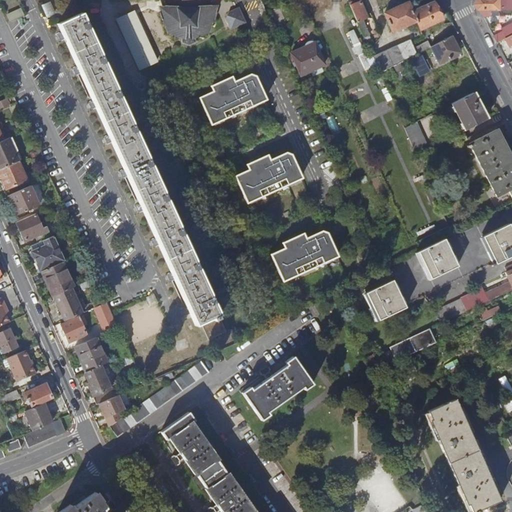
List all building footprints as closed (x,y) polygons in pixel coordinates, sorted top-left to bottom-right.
[(511,0),(479,0),(476,4),(480,10),(484,18),(493,16),(493,15),(511,14),(511,0)] [(360,1),(350,6),(361,32),(367,30),(363,20),(368,18),(360,1)] [(400,28),(416,22),(412,12),(408,3),(384,14),(392,32),(397,30),(398,33),(401,31),(400,28)] [(442,20),(435,3),(434,3),(412,12),(416,22),(420,30),(442,20)] [(178,6),(175,6),(175,9),(176,9),(176,30),(175,30),(175,32),(178,32),(178,31),(182,31),(182,43),(188,46),(195,43),(195,31),(198,31),(198,33),(201,33),(201,30),(200,30),(200,10),(201,10),(201,7),(198,7),(198,8),(178,7),(178,6)] [(226,21),(230,30),(246,23),(239,7),(229,11),(226,21)] [(20,9),(7,15),(10,22),(23,16),(20,9)] [(133,12),(117,20),(139,70),(156,63),(133,12)] [(81,14),(57,25),(194,325),(200,323),(208,340),(225,332),(217,315),(218,315),(81,14)] [(367,30),(361,32),(366,43),(369,41),(368,39),(371,38),(368,29),(367,30)] [(460,53),(451,36),(430,47),(439,64),(449,58),(450,60),(458,56),(457,54),(460,53)] [(414,48),(412,44),(410,39),(372,57),(380,73),(394,66),(416,54),(414,48)] [(428,42),(414,48),(416,54),(430,47),(428,42)] [(324,65),(314,43),(291,53),(301,75),(324,65)] [(214,93),(200,99),(212,126),(267,101),(256,78),(251,76),(235,84),(232,78),(212,88),(214,93)] [(464,131),(486,120),(472,93),(450,104),(464,131)] [(0,100),(0,108),(9,105),(6,98),(0,100)] [(404,129),(417,156),(428,150),(416,123),(404,129)] [(463,132),(434,147),(468,211),(511,188),(511,158),(496,129),(470,144),(463,132)] [(0,169),(18,161),(8,138),(3,140),(0,141),(0,169)] [(248,169),(235,175),(246,202),(301,177),(290,154),(285,152),(269,160),(267,154),(246,164),(248,169)] [(27,180),(18,161),(0,169),(0,175),(6,189),(27,180)] [(39,205),(30,186),(7,196),(11,205),(11,207),(12,207),(16,216),(39,205)] [(42,229),(35,214),(16,223),(24,242),(35,237),(37,243),(50,237),(46,227),(42,229)] [(482,236),(495,264),(511,256),(511,229),(509,224),(482,236)] [(284,248),(270,254),(282,281),(337,256),(326,232),(321,231),(305,238),(302,233),(281,242),(284,248)] [(53,236),(50,237),(37,243),(30,247),(41,272),(42,271),(62,262),(63,262),(53,239),(54,238),(53,236)] [(431,279),(458,266),(445,239),(418,252),(431,279)] [(53,296),(71,288),(73,287),(62,262),(42,271),(52,296),(53,296)] [(467,311),(486,303),(511,290),(511,269),(506,273),(510,283),(483,296),(480,291),(462,299),(436,311),(441,323),(467,311)] [(93,285),(90,279),(80,284),(82,290),(93,285)] [(366,292),(378,320),(406,307),(393,279),(366,292)] [(64,321),(91,309),(88,304),(84,306),(82,300),(77,302),(71,288),(53,296),(64,321)] [(3,297),(0,298),(0,326),(10,322),(7,314),(4,308),(7,307),(3,297)] [(102,306),(108,320),(112,318),(106,304),(102,306)] [(101,323),(108,320),(102,306),(95,309),(101,323)] [(478,312),(482,321),(501,313),(499,307),(488,312),(487,309),(478,312)] [(86,335),(78,316),(61,325),(69,343),(86,335)] [(110,325),(108,320),(101,323),(103,328),(110,325)] [(0,344),(4,353),(18,347),(10,329),(0,333),(0,344)] [(430,329),(389,348),(395,361),(436,343),(430,329)] [(87,371),(99,366),(106,362),(95,337),(75,347),(82,363),(81,363),(81,364),(83,364),(87,371)] [(26,350),(8,359),(18,381),(36,373),(26,350)] [(131,362),(132,361),(129,353),(123,356),(129,371),(134,369),(131,362)] [(250,387),(242,393),(261,420),(269,414),(267,412),(303,387),(304,389),(312,384),(293,356),(285,362),(287,364),(251,389),(250,387)] [(121,417),(109,425),(117,437),(208,372),(201,361),(121,417)] [(117,394),(119,394),(116,386),(110,389),(99,366),(87,371),(85,372),(89,382),(88,383),(91,388),(89,389),(96,404),(97,403),(117,394)] [(26,393),(29,400),(32,399),(34,405),(52,397),(48,389),(46,390),(44,385),(26,393)] [(15,391),(0,397),(0,405),(1,408),(8,405),(7,402),(18,397),(15,391)] [(117,394),(97,403),(108,426),(109,425),(121,417),(118,411),(123,409),(117,394)] [(499,501),(455,400),(427,412),(431,420),(429,421),(466,505),(468,504),(471,511),(477,511),(499,501)] [(25,411),(33,431),(40,427),(52,423),(43,403),(25,411)] [(170,428),(161,433),(167,441),(169,439),(195,475),(196,475),(207,489),(206,490),(221,511),(253,511),(254,511),(228,474),(226,475),(216,461),(217,460),(192,424),(194,421),(189,413),(170,428)] [(60,419),(23,436),(28,448),(65,432),(60,419)] [(17,439),(5,444),(8,451),(17,447),(18,449),(21,447),(17,439)] [(108,511),(99,499),(100,498),(95,492),(73,507),(70,504),(58,511),(108,511)]
